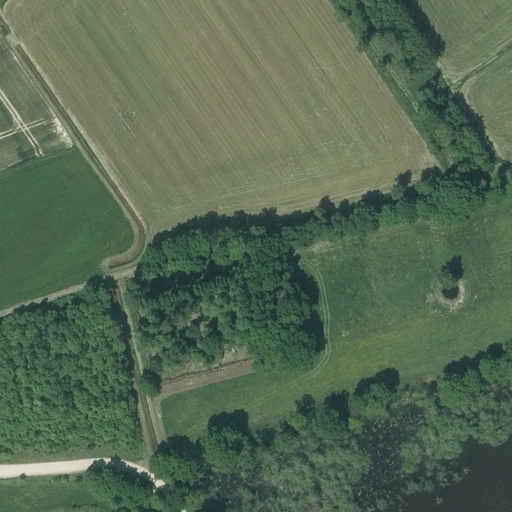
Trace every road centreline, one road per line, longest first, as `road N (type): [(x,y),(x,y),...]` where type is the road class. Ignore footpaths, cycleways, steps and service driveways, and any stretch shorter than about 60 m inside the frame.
road 1 (track): [(339,0),(453,167),(442,192),(108,278)]
road 2 (track): [(150,473),(108,278)]
road 3 (track): [(0,470),(150,473)]
